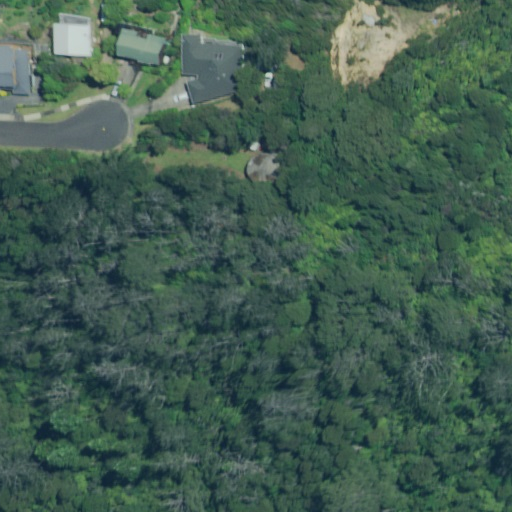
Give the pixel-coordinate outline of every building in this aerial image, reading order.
[(206,69),(213,92),(261,77),(256,62),(259,36),(217,31),(218,22),(203,21),(202,29),(199,62),(219,65),(206,69)] [(99,25),(64,24),(63,54),(98,55),(99,25)] [(146,32),(133,29),(128,57),(168,65),(173,39),(158,35),(157,39),(145,37),(146,32)] [(0,44),(0,82),(4,82),(4,85),(19,86),(19,94),(37,95),(40,51),(30,50),(30,46),(0,44)] [(278,48),(264,48),(264,68),(277,69),(278,48)] [(288,88),(288,79),(275,79),(275,88),(288,88)] [(285,163),(281,158),(279,156),(276,155),(273,154),(271,154),(268,154),(265,155),(263,156),(260,158),(258,159),(257,162),(255,164),(255,167),(254,170),(254,173),(255,175),(256,178),(258,180),(260,182),(262,184),(264,185),(267,186),(270,186),(273,186),(275,185),(278,184),(280,183),(282,181),(284,178),(285,176),(286,173),(286,170),(286,168),(286,165),(285,163)]
